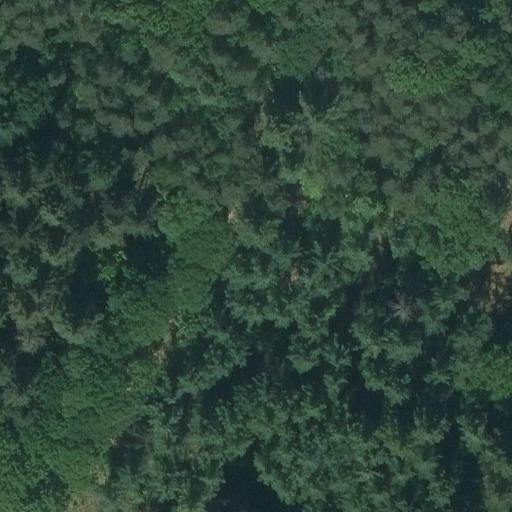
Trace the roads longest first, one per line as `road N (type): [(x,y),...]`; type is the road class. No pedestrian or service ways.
road 1 (track): [(183,292),(511,369)]
road 2 (track): [(0,182),(183,292)]
